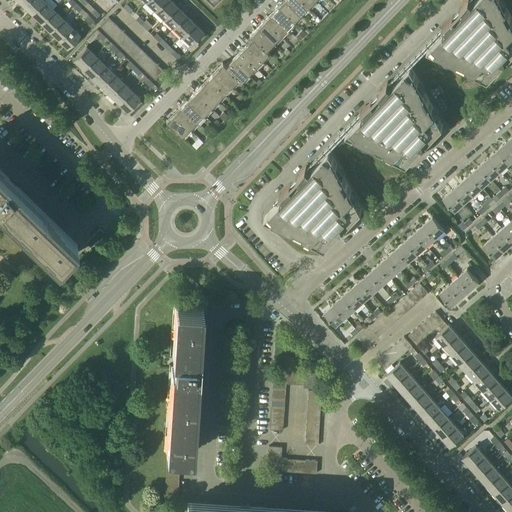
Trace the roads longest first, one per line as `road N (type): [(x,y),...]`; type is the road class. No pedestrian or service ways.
road 1 (residential): [(245,488),(254,312),(218,310),(207,486)]
road 2 (unclassified): [(511,103),(282,305)]
road 3 (residential): [(113,146),(258,0)]
road 4 (tertiary): [(266,135),(396,0)]
road 5 (unclassified): [(479,511),(364,384)]
road 6 (residential): [(113,146),(0,19)]
road 7 (tertiary): [(0,412),(107,301)]
road 8 (residential): [(417,511),(333,415)]
